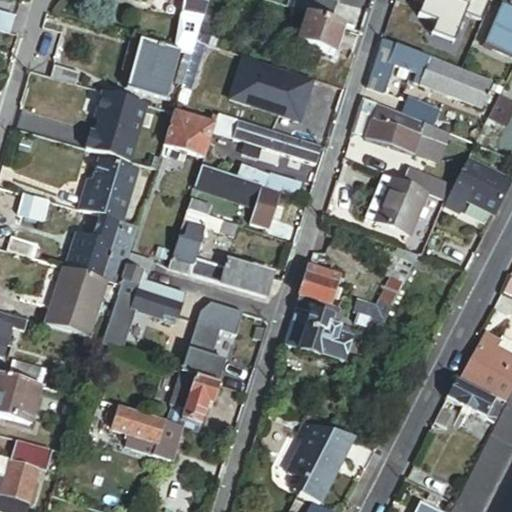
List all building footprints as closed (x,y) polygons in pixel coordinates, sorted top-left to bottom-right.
[(172,52),(179,54),(184,55),(191,57),(195,45),(199,34),(209,0),(184,0),(183,3),(182,19),(172,52)] [(306,0),(294,0),(291,12),(306,17),(327,24),(332,8),(306,0)] [(442,0),(405,0),(404,4),(409,6),(407,11),(460,35),(468,16),(441,4),(442,0)] [(486,12),(490,2),(483,0),(456,0),(457,1),(486,12)] [(511,60),(511,14),(498,10),(483,49),(511,60)] [(0,31),(11,34),(16,17),(0,12),(0,31)] [(334,58),(343,29),(327,24),(306,17),(297,46),(334,58)] [(422,40),(388,26),(382,42),(425,60),(430,48),(420,44),(422,40)] [(199,34),(195,45),(204,48),(218,52),(222,41),(199,34)] [(492,88),(439,68),(440,66),(425,60),(382,42),(367,90),(383,96),(395,69),(417,78),(422,80),(419,87),(480,114),(492,88)] [(172,52),(140,43),(127,92),(166,102),(179,54),(172,52)] [(204,48),(195,45),(191,57),(182,86),(181,90),(190,93),(204,48)] [(182,86),(191,57),(184,55),(174,84),(182,86)] [(224,57),(210,102),(209,105),(221,109),(227,111),(242,63),(224,57)] [(53,68),(50,82),(75,89),(79,75),(53,68)] [(414,85),(419,87),(422,80),(417,78),(414,85)] [(191,95),(188,105),(218,115),(219,115),(221,109),(209,105),(210,102),(191,95)] [(511,116),(511,102),(500,96),(489,118),(498,123),(507,127),(511,116)] [(393,100),(388,112),(415,124),(421,112),(393,100)] [(436,165),(445,138),(415,124),(388,112),(364,101),(353,134),(367,142),(366,144),(413,160),(414,157),(436,165)] [(144,111),(127,106),(125,110),(124,110),(121,121),(115,119),(107,143),(152,158),(159,137),(147,133),(152,119),(142,115),(144,111)] [(167,134),(173,115),(161,112),(155,130),(167,134)] [(214,126),(174,113),(173,115),(167,134),(163,146),(203,159),(212,133),(214,126)] [(219,115),(218,115),(214,126),(212,133),(250,146),(257,148),(293,160),(298,161),(315,167),(321,150),(237,123),(238,121),(219,115)] [(484,128),(493,133),(498,123),(489,118),(484,128)] [(31,138),(63,147),(68,130),(35,121),(31,138)] [(442,209),(459,217),(466,204),(495,219),(511,184),(466,161),(442,209)] [(139,176),(100,164),(94,186),(89,201),(84,199),(79,215),(84,216),(123,228),(139,176)] [(236,179),(262,187),(263,188),(267,175),(240,166),(236,179)] [(236,179),(216,172),(212,186),(240,195),(233,216),(242,218),(240,222),(267,231),(272,219),(275,208),(279,196),(261,190),(262,187),(236,179)] [(271,177),(267,175),(263,188),(267,189),(271,177)] [(267,189),(294,198),(299,184),(271,175),(271,177),(267,189)] [(383,178),(365,221),(373,224),(390,181),(383,178)] [(425,195),(390,181),(373,224),(408,238),(425,195)] [(89,185),(84,199),(89,201),(94,186),(89,185)] [(50,206),(24,199),(18,219),(44,227),(50,206)] [(209,206),(189,201),(186,212),(205,218),(209,206)] [(275,208),(272,219),(279,221),(282,211),(275,208)] [(205,218),(186,212),(168,270),(265,300),(272,278),(258,273),(259,269),(251,266),(249,271),(226,264),(224,271),(194,262),(204,230),(234,239),(237,228),(205,218)] [(104,285),(117,289),(134,232),(123,228),(84,216),(81,225),(95,229),(91,243),(73,237),(62,272),(104,285)] [(12,241),(7,256),(33,263),(37,249),(12,241)] [(390,313),(417,259),(399,251),(385,278),(391,280),(378,309),(390,313)] [(148,277),(152,263),(130,256),(126,270),(148,277)] [(145,285),(148,277),(126,270),(115,305),(160,319),(161,314),(179,320),(186,298),(145,285)] [(339,280),(309,270),(300,299),(330,308),(333,301),(336,301),(339,291),(336,291),(339,280)] [(87,343),(104,285),(62,272),(44,330),(87,343)] [(511,280),(508,279),(501,293),(511,298),(511,280)] [(341,312),(330,308),(300,299),(296,311),(301,312),(311,316),(299,353),(320,360),(320,357),(343,364),(352,339),(349,331),(336,327),(341,312)] [(357,303),(353,315),(357,317),(383,325),(390,313),(378,309),(357,303)] [(311,316),(301,312),(288,350),(299,353),(311,316)] [(26,325),(0,316),(0,360),(2,362),(11,333),(22,336),(26,325)] [(383,325),(357,317),(355,325),(366,329),(364,336),(377,339),(383,325)] [(511,357),(511,336),(497,329),(492,340),(496,342),(493,348),(511,357)] [(460,379),(505,402),(511,388),(511,381),(503,376),(511,358),(511,357),(493,348),(496,342),(492,340),(486,337),(483,342),(480,341),(460,379)] [(193,380),(218,388),(222,374),(180,361),(176,375),(179,376),(193,380)] [(7,382),(40,392),(45,375),(12,365),(7,382)] [(193,380),(179,376),(168,411),(182,415),(193,380)] [(0,419),(28,428),(40,392),(7,382),(0,379),(0,419)] [(212,407),(218,388),(193,380),(182,415),(181,422),(199,427),(206,406),(212,407)] [(446,401),(494,425),(503,407),(455,382),(446,401)] [(480,511),(511,450),(511,393),(451,511),(480,511)] [(95,421),(99,405),(87,402),(83,418),(95,421)] [(163,425),(118,411),(111,432),(127,437),(124,448),(153,457),(163,425)] [(452,417),(440,412),(434,425),(445,431),(452,417)] [(163,425),(153,457),(174,463),(185,429),(179,427),(164,422),(163,425)] [(199,427),(181,422),(179,427),(185,429),(197,433),(199,427)] [(82,423),(77,438),(90,442),(94,427),(82,423)] [(340,466),(352,444),(304,428),(298,441),(302,444),(286,476),(297,482),(304,485),(297,498),(318,509),(335,475),(340,466)] [(45,476),(51,456),(13,445),(8,462),(0,459),(0,498),(27,507),(37,474),(45,476)] [(157,465),(146,462),(136,492),(148,496),(151,487),(157,465)] [(192,500),(199,479),(157,465),(151,487),(192,500)] [(345,469),(340,466),(335,475),(340,477),(343,476),(345,472),(345,469)] [(404,482),(453,506),(458,495),(410,471),(404,482)] [(304,485),(297,482),(290,495),(297,498),(304,485)] [(25,511),(27,507),(0,498),(0,511),(25,511)]
